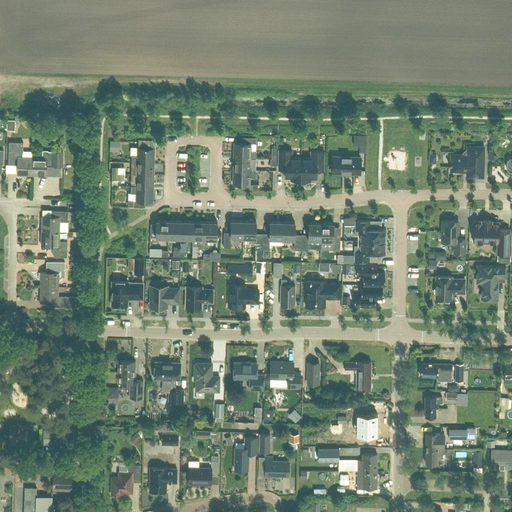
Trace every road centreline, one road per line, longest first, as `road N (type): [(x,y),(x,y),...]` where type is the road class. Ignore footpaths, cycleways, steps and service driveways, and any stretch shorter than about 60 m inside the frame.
road 1 (unclassified): [(11,324),(401,336)]
road 2 (residential): [(214,198),(402,195)]
road 3 (residential): [(214,198),(215,141),(171,141),(171,197)]
road 4 (unclassified): [(397,483),(401,336)]
road 5 (residential): [(401,336),(402,195)]
road 6 (residential): [(11,324),(12,202)]
road 7 (residential): [(168,511),(262,496),(273,497),(280,511)]
